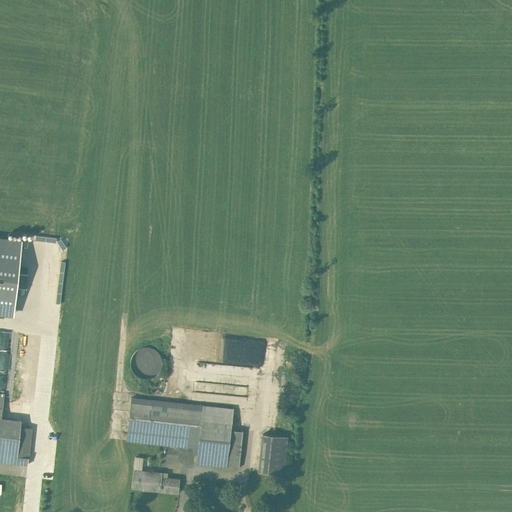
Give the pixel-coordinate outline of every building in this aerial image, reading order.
[(0,237),(0,307),(11,309),(19,240),(0,237)] [(194,347),(189,348),(187,337),(177,338),(179,358),(198,355),(198,353),(194,353),(194,347)] [(145,346),(143,346),(142,346),(140,347),(139,347),(137,348),(136,350),(134,351),(133,352),(132,354),(132,355),(131,356),(131,357),(130,359),(130,362),(130,363),(130,365),(131,366),(131,368),(133,370),(135,373),(137,374),(138,375),(140,376),(142,377),(144,377),(148,376),(150,375),(152,374),(154,372),(156,371),(157,369),(158,367),(159,365),(159,363),(160,360),(159,358),(159,356),(158,354),(157,352),(156,350),(154,348),(152,347),(150,346),(147,346),(145,346)] [(152,381),(150,380),(148,380),(146,380),(144,381),(143,382),(142,383),(141,385),(141,386),(141,388),(142,390),(142,391),(143,392),(144,392),(145,393),(147,393),(148,393),(150,393),(151,393),(152,392),(153,392),(154,390),(154,389),(155,388),(155,386),(155,385),(154,384),(154,383),(153,381),(152,381)] [(233,408),(131,397),(126,440),(193,447),(192,453),(196,453),(195,463),(206,464),(210,426),(231,428),(233,408)] [(21,425),(1,423),(0,430),(0,460),(28,464),(29,446),(19,445),(21,425)] [(231,428),(210,426),(206,464),(238,467),(242,430),(231,428)] [(287,436),(262,433),(258,469),(283,472),(287,436)] [(179,478),(161,476),(162,471),(133,468),(131,487),(178,492),(179,478)]
